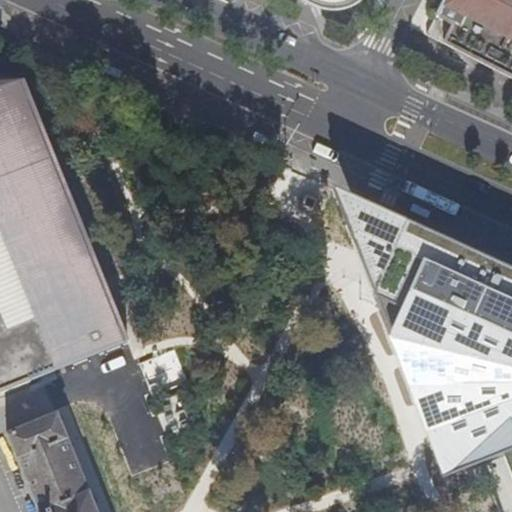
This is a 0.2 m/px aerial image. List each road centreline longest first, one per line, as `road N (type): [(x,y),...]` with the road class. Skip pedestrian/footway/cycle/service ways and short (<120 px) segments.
road 1 (primary): [(55,0),(338,131)]
road 2 (primary): [(362,82),(190,0)]
road 3 (primary): [(338,131),(511,210)]
road 4 (primary): [(511,148),(362,82)]
